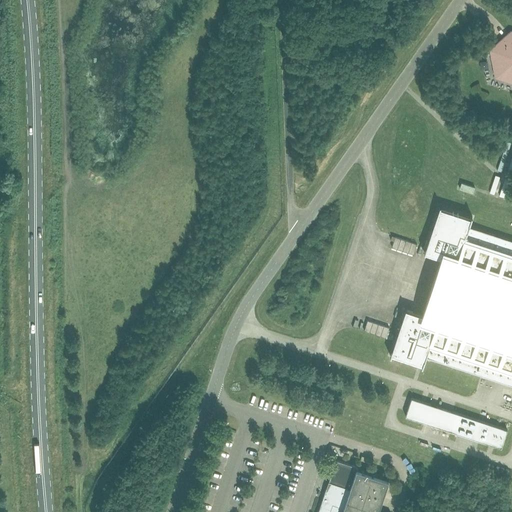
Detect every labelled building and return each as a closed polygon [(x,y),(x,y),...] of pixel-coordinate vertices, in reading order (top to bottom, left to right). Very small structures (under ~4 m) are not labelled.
[(511,32),(510,33),(502,41),(493,49),(492,49),(491,51),(492,51),(493,56),(491,57),(494,67),(495,67),(497,74),(496,75),(498,76),(505,78),(505,80),(511,82),(511,32)] [(460,188),(473,193),(475,187),(462,182),(460,188)] [(511,240),(469,226),(472,216),(471,216),(471,218),(457,217),(452,215),(440,208),(441,206),(440,205),(424,252),(425,253),(425,252),(440,257),(442,252),(444,253),(422,320),(420,319),(422,314),(406,309),(407,309),(406,308),(390,355),(391,356),(392,354),(406,354),(411,356),(422,364),(421,366),(423,366),(426,356),(511,384),(511,240)] [(397,248),(401,238),(395,236),(392,247),(397,248)] [(401,238),(397,248),(403,250),(406,240),(401,238)] [(406,240),(403,250),(408,252),(412,242),(406,240)] [(412,242),(408,252),(414,254),(417,243),(412,242)] [(370,332),(373,322),(368,320),(364,330),(370,332)] [(375,334),(378,323),(373,322),(370,332),(375,334)] [(375,334),(380,336),(384,325),(378,323),(375,334)] [(384,325),(380,336),(386,337),(389,327),(384,325)] [(405,416),(494,445),(501,447),(507,429),(412,397),(405,416)] [(361,457),(360,460),(372,464),(373,461),(373,460),(362,456),(361,457)] [(384,511),(379,510),(386,487),(388,482),(389,480),(386,479),(382,477),(376,475),(374,475),(366,472),(357,469),(358,467),(336,460),(333,470),(329,481),(334,483),(331,492),(326,490),(318,511),(384,511)]
